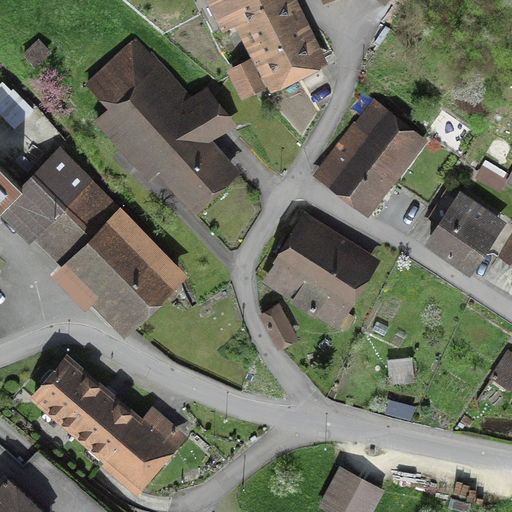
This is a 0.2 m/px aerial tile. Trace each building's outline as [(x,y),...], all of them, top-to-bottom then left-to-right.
[(280,0),(210,0),(258,102),(316,75),(280,0)] [(196,100),(133,38),(85,81),(108,106),(94,119),(153,182),(161,173),(203,217),(246,171),(219,145),(242,121),(208,88),(196,100)] [(39,42),(22,57),(32,68),(49,53),(39,42)] [(415,132),(368,99),(316,173),(364,206),(415,132)] [(59,147),(31,177),(2,208),(34,238),(91,177),(59,147)] [(0,209),(2,208),(31,177),(8,155),(0,162),(0,209)] [(192,276),(91,177),(34,238),(60,264),(52,272),(91,310),(98,303),(133,337),(192,276)] [(492,234),(453,209),(428,248),(467,273),(492,234)] [(385,257),(305,210),(261,285),(343,328),(354,307),(359,309),(385,257)] [(511,242),(502,257),(511,264),(511,265),(504,278),(511,283),(511,242)] [(283,302),(261,313),(281,351),(303,339),(283,302)] [(511,385),(511,349),(507,346),(487,374),(509,390),(511,385)] [(36,403),(101,457),(136,416),(109,393),(71,362),(36,403)] [(150,428),(136,416),(101,457),(134,485),(177,434),(167,426),(158,418),(150,428)] [(376,511),(387,494),(342,470),(316,511),(317,511),(376,511)] [(0,511),(31,511),(8,488),(0,496),(0,511)]
